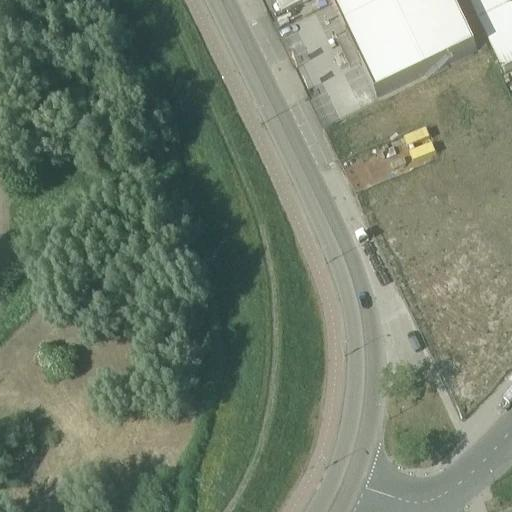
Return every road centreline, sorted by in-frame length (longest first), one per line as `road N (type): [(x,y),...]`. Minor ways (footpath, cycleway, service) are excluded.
road 1 (tertiary): [(339,486),(363,397),(354,294),(218,0)]
road 2 (unclassified): [(413,504),(447,493),(511,425)]
